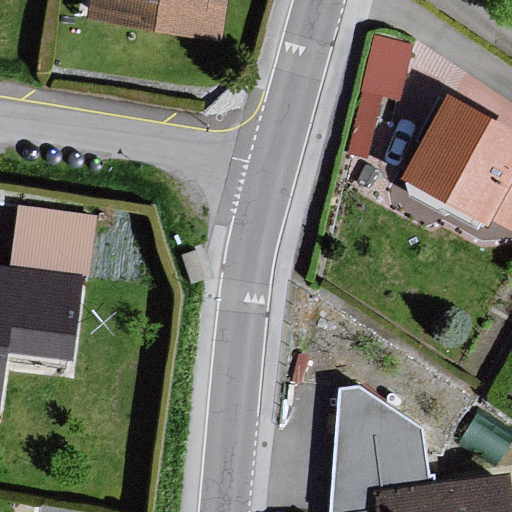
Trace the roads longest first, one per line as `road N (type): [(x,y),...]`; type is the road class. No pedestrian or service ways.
road 1 (tertiary): [(223,511),(246,267),(270,166)]
road 2 (residential): [(270,166),(0,123)]
road 3 (tertiary): [(270,166),(321,0)]
